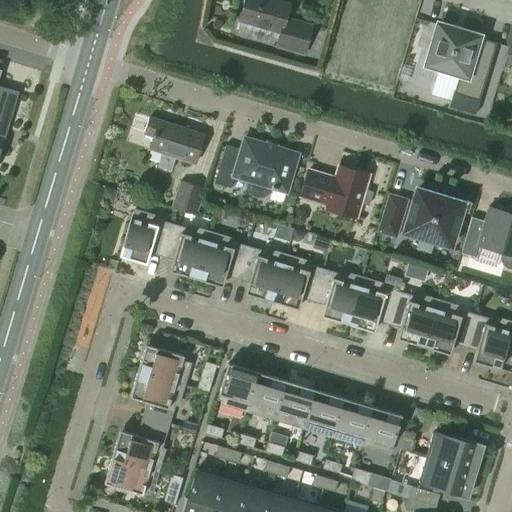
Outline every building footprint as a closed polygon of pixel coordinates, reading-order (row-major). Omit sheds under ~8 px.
[(276,46),(303,54),(312,25),(287,18),(291,3),(280,0),(246,0),(240,22),(280,33),(276,46)] [(430,49),(426,64),(438,67),(430,94),(450,100),(449,103),(448,107),(475,115),(476,111),(479,100),(496,42),(478,37),(478,35),(464,31),(465,29),(462,29),(462,31),(455,29),(455,27),(453,26),(453,28),(438,23),(434,38),(432,37),(432,39),(434,40),(431,47),(429,47),(429,49),(430,49)] [(0,145),(16,92),(0,87),(0,145)] [(193,162),(202,134),(149,116),(143,132),(152,135),(148,148),(160,152),(156,165),(169,170),(173,156),(193,162)] [(233,176),(247,180),(247,181),(247,184),(247,186),(248,188),(249,190),(251,192),(253,194),(255,195),(257,195),(259,195),(262,195),(264,194),(266,193),(268,191),(269,189),(270,187),(285,191),(297,153),(243,137),(240,148),(224,144),(213,182),(229,187),(233,176)] [(367,205),(372,191),(364,188),(368,174),(337,165),(333,177),(307,169),(299,196),(325,204),(324,207),(355,216),(360,202),(367,205)] [(181,180),(172,207),(195,214),(204,187),(181,180)] [(104,187),(101,198),(108,200),(113,198),(115,190),(104,187)] [(416,189),(404,231),(418,235),(435,240),(450,245),(462,202),(445,197),(446,194),(434,190),(433,194),(416,189)] [(396,237),(407,199),(388,193),(376,231),(396,237)] [(286,195),(284,202),(293,204),(295,198),(286,195)] [(471,216),(460,252),(475,257),(474,261),(496,268),(500,252),(502,252),(501,258),(502,263),(507,266),(511,267),(511,213),(488,206),(483,220),(471,216)] [(294,211),(292,218),(294,223),(299,225),(304,222),(306,215),(303,210),(299,208),(294,211)] [(149,252),(161,255),(170,222),(131,211),(118,255),(146,263),(149,252)] [(195,278),(208,234),(170,222),(161,255),(172,258),(169,270),(195,278)] [(294,230),(292,239),(297,241),(302,238),(303,232),(294,230)] [(208,234),(195,278),(222,286),(225,274),(236,278),(246,245),(208,234)] [(246,245),(236,278),(248,281),(245,293),(271,300),(284,256),(246,245)] [(284,256),(271,300),(297,308),(301,297),(312,300),(322,268),(284,256)] [(322,268),(312,300),(324,304),(320,315),(347,323),(360,279),(322,268)] [(360,279),(347,323),(373,331),(377,320),(388,323),(398,290),(360,279)] [(398,290),(388,323),(400,326),(396,338),(423,346),(436,302),(398,290)] [(464,346),(474,313),(436,302),(423,346),(449,354),(452,342),(464,346)] [(511,325),(511,324),(474,313),(464,346),(475,349),(472,360),(499,368),(511,325)] [(137,370),(181,383),(186,365),(180,364),(183,355),(145,343),(137,370)] [(208,391),(216,364),(204,360),(196,388),(208,391)] [(246,408),(257,371),(227,362),(216,399),(246,408)] [(181,383),(137,370),(129,396),(173,409),(181,383)] [(257,371),(246,408),(274,416),(285,380),(257,371)] [(285,380),(274,416),(303,425),(314,388),(285,380)] [(314,388),(303,425),(332,433),(343,397),(314,388)] [(343,397),(332,433),(361,442),(372,406),(343,397)] [(141,418),(168,426),(171,414),(144,406),(141,418)] [(372,406),(361,442),(390,451),(401,414),(372,406)] [(168,426),(141,418),(137,429),(165,437),(168,426)] [(206,423),(204,432),(220,437),(223,428),(206,423)] [(111,456),(155,469),(163,442),(119,429),(111,456)] [(425,456),(469,469),(477,443),(438,431),(438,434),(432,432),(425,456)] [(239,432),(235,441),(252,447),(255,438),(239,432)] [(403,437),(400,448),(410,451),(413,440),(403,437)] [(267,441),(264,451),(281,455),(284,446),(267,441)] [(217,445),(214,456),(226,459),(229,449),(217,445)] [(229,449),(226,459),(237,462),(240,452),(229,449)] [(296,450),(293,459),(310,464),(312,455),(296,450)] [(155,469),(111,456),(103,482),(141,494),(144,485),(150,487),(155,469)] [(469,469),(425,456),(418,480),(424,481),(423,483),(462,495),(469,469)] [(325,459),(322,468),(338,473),(341,463),(325,459)] [(266,460),(262,470),(274,473),(277,463),(266,460)] [(277,463),(274,473),(286,477),(289,466),(277,463)] [(173,466),(171,472),(180,475),(183,466),(178,464),(173,466)] [(353,467),(349,480),(366,485),(370,472),(353,467)] [(184,511),(209,511),(221,475),(198,468),(197,474),(194,473),(183,511),(184,511)] [(174,504),(182,477),(171,473),(162,501),(174,504)] [(314,474),(311,484),(322,488),(325,477),(314,474)] [(221,475),(209,511),(236,511),(245,482),(221,475)] [(325,477),(322,488),(334,491),(337,481),(325,477)] [(245,482),(236,511),(262,511),(269,489),(245,482)] [(408,497),(435,506),(439,494),(411,486),(408,497)] [(373,487),(369,499),(380,502),(383,490),(373,487)] [(269,489),(262,511),(288,511),(293,496),(269,489)] [(293,496),(288,511),(314,511),(317,504),(293,496)] [(433,511),(435,506),(408,497),(404,509),(413,511),(433,511)] [(345,499),(342,511),(341,511),(365,511),(368,506),(345,499)]
